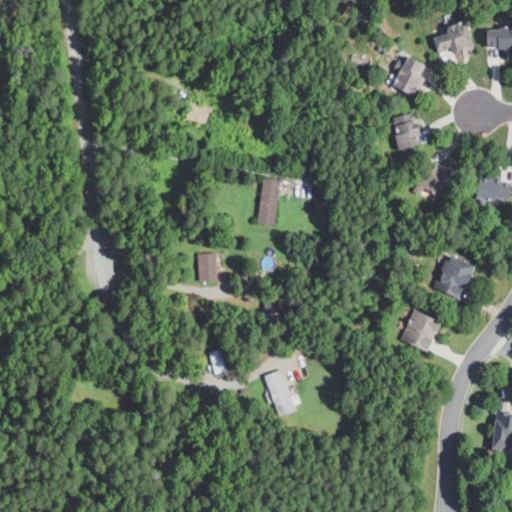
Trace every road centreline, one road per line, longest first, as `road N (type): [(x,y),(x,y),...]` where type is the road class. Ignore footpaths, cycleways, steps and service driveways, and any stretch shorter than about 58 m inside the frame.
road 1 (residential): [(66,0),(101,265)]
road 2 (residential): [(446,511),(452,403),(472,357),(511,303)]
